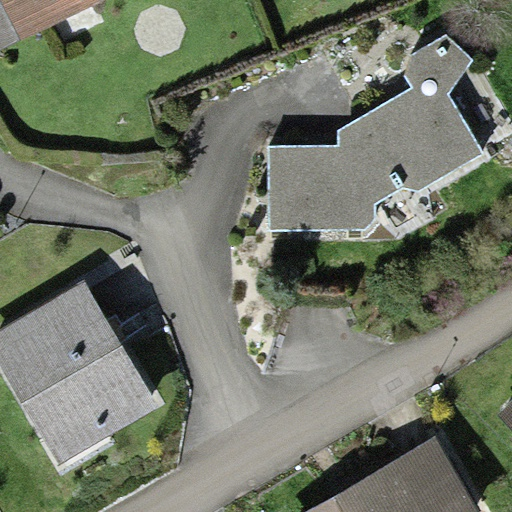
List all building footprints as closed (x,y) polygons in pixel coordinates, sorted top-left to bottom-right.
[(0,0),(0,19),(14,48),(113,0),(0,0)] [(372,224),(372,210),(471,150),(442,103),(472,59),(444,38),(399,66),(413,88),(347,129),(346,146),(281,144),(280,222),(372,224)] [(73,302),(0,341),(0,374),(49,465),(135,418),(73,302)] [(511,411),(491,435),(511,453),(511,411)] [(462,511),(426,451),(322,511),(462,511)]
